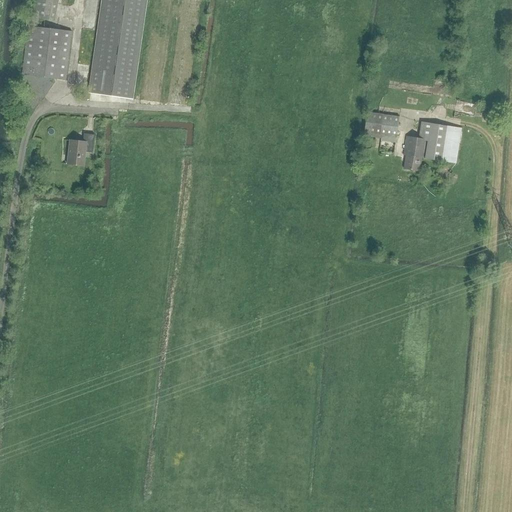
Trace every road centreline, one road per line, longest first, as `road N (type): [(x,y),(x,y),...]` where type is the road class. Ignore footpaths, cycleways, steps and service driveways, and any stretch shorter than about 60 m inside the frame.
road 1 (track): [(464,511),(492,137),(449,117)]
road 2 (unclassified): [(0,313),(15,181)]
